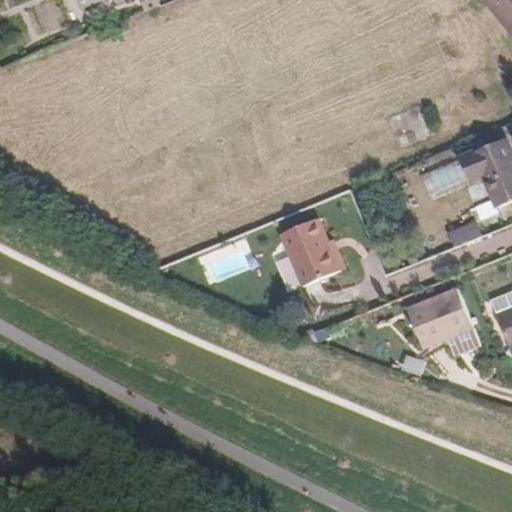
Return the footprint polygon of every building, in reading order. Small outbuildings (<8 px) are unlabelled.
[(511,0),(488,0),(511,30),(511,0)] [(422,113),(390,126),(402,154),(434,141),(422,113)] [(485,176),(497,209),(511,202),(511,152),(506,139),(460,158),(469,182),(485,176)] [(341,274),(330,244),(320,221),(283,236),(305,288),(341,274)] [(479,221),(450,231),(455,247),(485,237),(479,221)] [(212,286),(257,265),(244,237),(199,257),(212,286)] [(334,243),(330,244),(341,274),(346,272),(334,243)] [(455,291),(407,310),(423,351),(472,331),(455,291)] [(511,309),(496,316),(511,356),(511,309)] [(0,471),(0,494),(74,466),(67,446),(0,471)] [(91,511),(74,466),(0,494),(0,511),(91,511)]
